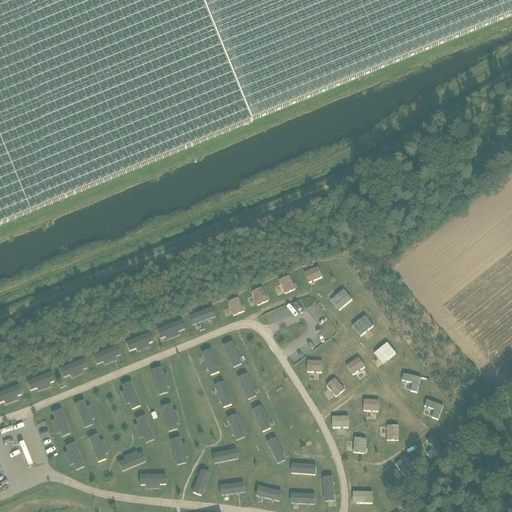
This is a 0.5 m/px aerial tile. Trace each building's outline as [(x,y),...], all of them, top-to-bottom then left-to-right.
[(511,16),(511,0),(0,0),(0,225),(253,122),(511,16)] [(322,279),(318,269),(305,274),(310,285),(322,279)] [(296,291),(290,278),(279,282),(285,295),(296,291)] [(268,302),(262,290),(252,294),(257,307),(268,302)] [(339,312),(352,302),(344,292),(331,302),(339,312)] [(244,313),(239,300),(228,304),(233,317),(244,313)] [(215,307),(186,318),(192,334),(221,323),(215,307)] [(360,338),(373,327),(365,317),(352,328),(360,338)] [(160,347),(191,335),(185,319),(154,332),(160,347)] [(152,332),(121,344),(128,360),(159,348),(152,332)] [(248,366),(235,338),(220,345),(233,373),(248,366)] [(383,365),(396,354),(387,344),(375,355),(383,365)] [(120,345),(90,357),(96,373),(126,361),(120,345)] [(223,377),(211,347),(196,353),(207,383),(223,377)] [(87,358),(56,371),(63,386),(93,374),(87,358)] [(353,376),(365,368),(358,359),(346,367),(353,376)] [(322,374),(322,362),(308,362),(307,373),(322,374)] [(172,396),(164,365),(147,369),(156,401),(172,396)] [(251,369),(235,376),(248,405),(264,398),(251,369)] [(54,372),(23,384),(29,399),(60,387),(54,372)] [(418,394),(421,379),(403,375),(401,382),(413,384),(411,392),(418,394)] [(145,410),(133,379),(117,385),(130,416),(145,410)] [(224,379),(208,385),(220,415),(235,409),(224,379)] [(345,391),(336,380),(327,388),(336,398),(345,391)] [(0,392),(0,411),(27,400),(21,385),(0,392)] [(87,397),(71,403),(83,436),(99,430),(87,397)] [(262,438),(278,431),(264,400),(249,407),(262,438)] [(438,421),(444,407),(427,400),(424,407),(435,411),(432,419),(438,421)] [(174,401),(157,406),(166,438),(182,433),(174,401)] [(378,413),(379,402),(364,401),(364,412),(378,413)] [(63,407),(47,413),(60,446),(76,439),(63,407)] [(431,417),(434,411),(425,408),(423,414),(431,417)] [(147,412),(131,419),(143,450),(159,443),(147,412)] [(236,414),(226,418),(236,443),(246,440),(236,414)] [(348,429),(348,418),(333,418),(333,430),(348,429)] [(399,442),(399,427),(387,427),(387,442),(399,442)] [(100,432),(84,438),(96,469),(112,462),(100,432)] [(263,439),(277,470),(288,465),(291,460),(278,432),(263,439)] [(182,435),(166,439),(174,471),(191,467),(182,435)] [(431,461),(444,451),(432,436),(426,440),(434,450),(427,455),(431,461)] [(365,455),(366,440),(355,439),(353,454),(365,455)] [(77,440),(61,446),(74,477),(89,470),(77,440)] [(23,447),(19,448),(25,469),(30,468),(23,447)] [(114,465),(120,478),(151,465),(145,449),(116,461),(114,465)] [(239,462),(235,449),(214,454),(217,467),(239,462)] [(417,470),(406,457),(395,466),(406,479),(417,470)] [(320,462),(291,460),(288,465),(287,477),(319,479),(320,462)] [(186,495),(202,501),(214,470),(198,464),(186,495)] [(136,474),(137,491),(171,490),(170,473),(136,474)] [(323,509),(339,508),(337,475),(320,476),(323,509)] [(215,486),(218,503),(249,499),(247,482),(215,486)] [(255,486),(251,502),(282,509),(285,493),(255,486)] [(287,493),(287,510),(318,511),(319,494),(287,493)] [(372,505),(373,493),(357,493),(357,504),(372,505)]
